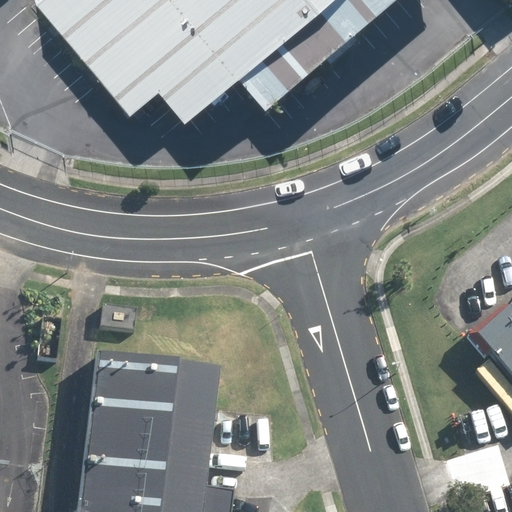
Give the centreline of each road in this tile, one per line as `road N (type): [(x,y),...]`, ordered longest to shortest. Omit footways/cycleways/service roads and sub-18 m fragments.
road 1 (unclassified): [(0,210),(134,239),(300,220)]
road 2 (unclassified): [(300,220),(388,511)]
road 3 (track): [(93,232),(60,511)]
road 4 (unclassified): [(300,220),(413,172),(511,99)]
road 5 (unknown): [(359,416),(284,482),(266,511)]
